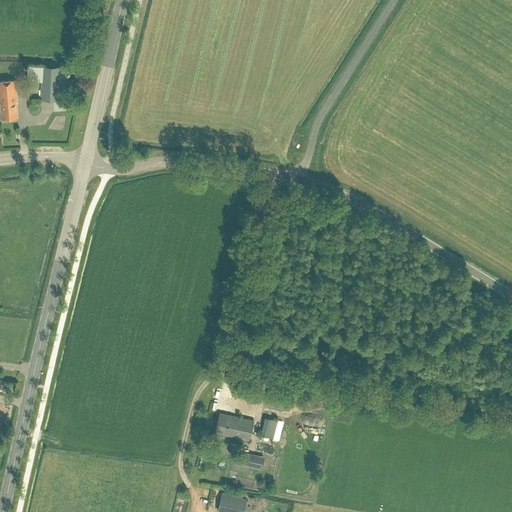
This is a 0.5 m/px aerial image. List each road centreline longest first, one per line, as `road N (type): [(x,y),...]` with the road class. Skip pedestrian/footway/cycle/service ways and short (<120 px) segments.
road 1 (unclassified): [(511,296),(311,182),(163,161),(122,170),(85,162)]
road 2 (primary): [(3,511),(85,162)]
road 3 (track): [(272,173),(217,399),(254,413)]
road 4 (primary): [(85,162),(123,0)]
road 5 (track): [(224,371),(195,395),(180,462),(205,511)]
